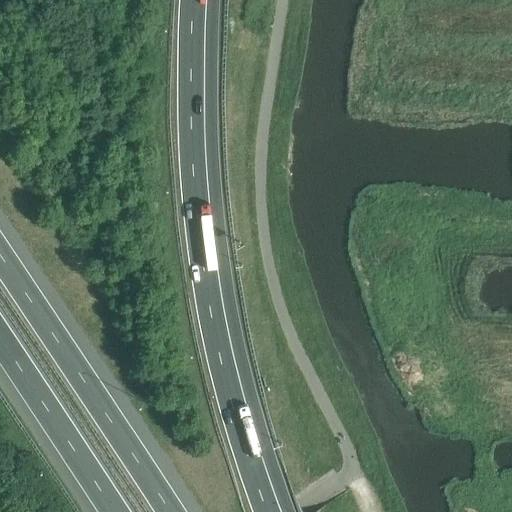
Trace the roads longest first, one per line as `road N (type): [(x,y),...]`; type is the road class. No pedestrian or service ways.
road 1 (motorway): [(268,511),(229,398),(202,253),(192,151),(193,0)]
road 2 (motorway): [(170,511),(0,253)]
road 3 (motorway): [(0,341),(110,511)]
